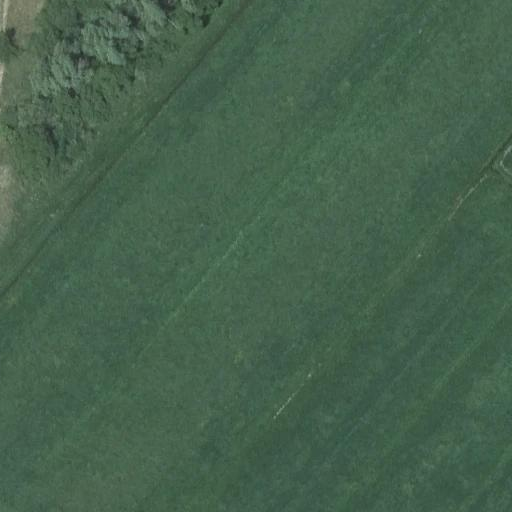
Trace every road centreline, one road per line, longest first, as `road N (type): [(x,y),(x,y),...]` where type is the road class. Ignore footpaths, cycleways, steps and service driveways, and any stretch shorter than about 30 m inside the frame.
road 1 (track): [(511,351),(423,276),(220,511)]
road 2 (track): [(0,267),(237,0)]
